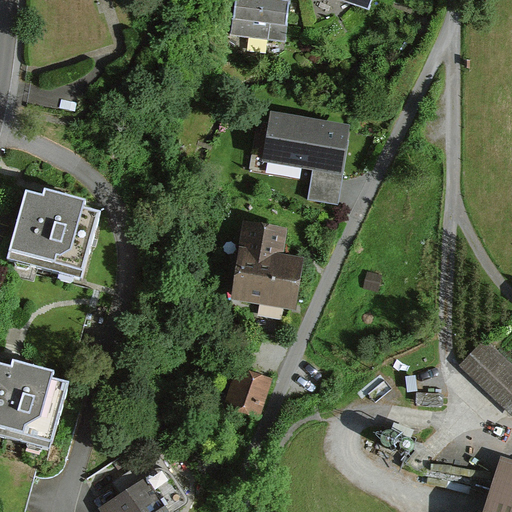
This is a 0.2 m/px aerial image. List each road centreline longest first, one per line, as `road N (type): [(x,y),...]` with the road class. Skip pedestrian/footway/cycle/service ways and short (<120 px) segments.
road 1 (residential): [(457,0),(428,80),(269,407),(246,511)]
road 2 (residential): [(62,511),(123,294),(121,222),(87,173),(0,128)]
